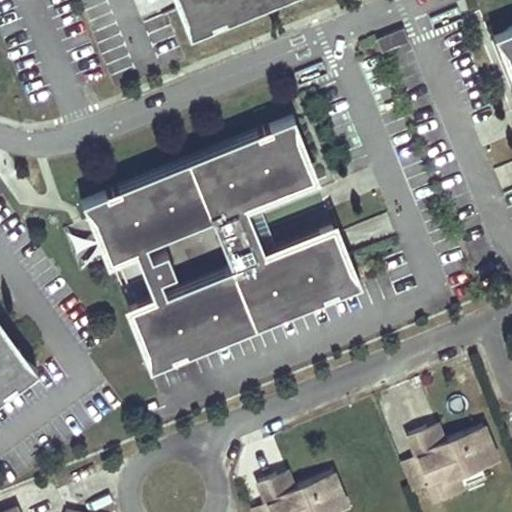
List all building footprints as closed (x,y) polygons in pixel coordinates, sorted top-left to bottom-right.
[(177,0),(189,31),(264,0),(177,0)] [(511,21),(488,32),(499,48),(511,79),(511,21)] [(375,37),(380,51),(408,40),(402,26),(375,37)] [(76,199),(88,215),(104,256),(128,247),(148,295),(124,305),(141,346),(143,366),(358,278),(346,262),(329,221),(262,249),(242,200),(310,173),(293,132),(291,112),(76,199)] [(0,395),(36,369),(21,356),(0,327),(0,395)] [(435,418),(425,422),(433,440),(443,437),(435,418)] [(434,497),(453,490),(447,477),(480,463),(496,457),(481,421),(443,437),(433,440),(425,422),(407,430),(415,451),(428,481),(434,497)] [(415,451),(400,457),(413,487),(428,481),(415,451)] [(480,463),(447,477),(453,490),(485,476),(480,463)] [(285,466),(275,470),(283,488),(293,484),(285,466)] [(326,511),(330,510),(346,504),(331,468),(293,484),(283,488),(275,470),(257,477),(265,499),(270,511),(326,511)] [(270,511),(265,499),(251,505),(253,511),(270,511)] [(0,511),(21,511),(18,503),(0,510),(0,511)]
